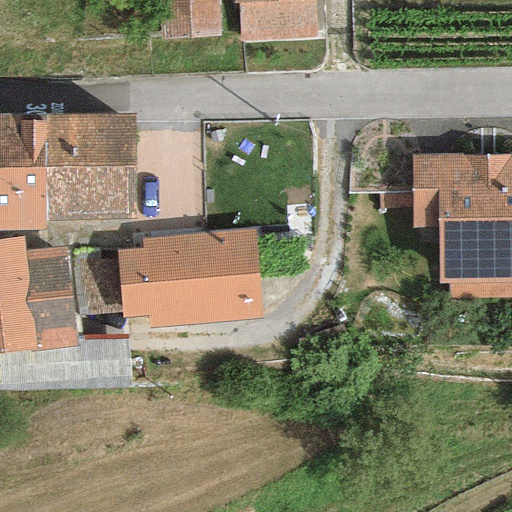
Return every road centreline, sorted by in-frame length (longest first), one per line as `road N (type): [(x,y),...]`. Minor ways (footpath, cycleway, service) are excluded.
road 1 (residential): [(511,88),(0,95)]
road 2 (unknown): [(363,90),(355,228),(342,271),(318,309),(284,326),(177,348),(153,343)]
